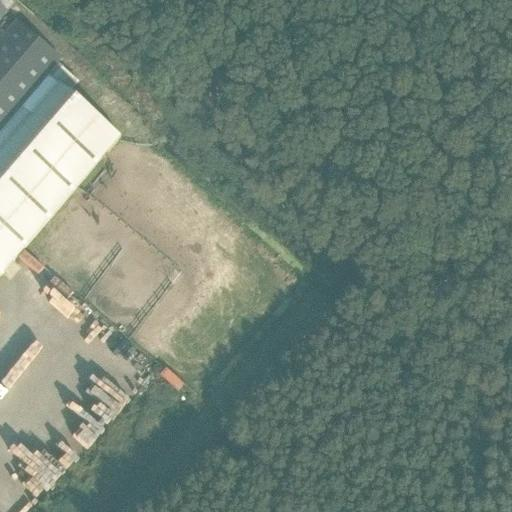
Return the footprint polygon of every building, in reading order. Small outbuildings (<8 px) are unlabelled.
[(0,130),(58,63),(61,60),(16,21),(0,40),(0,130)] [(0,279),(121,138),(69,94),(79,82),(58,63),(0,130),(0,279)] [(45,336),(57,328),(47,314),(36,322),(45,336)] [(12,375),(25,359),(17,353),(4,370),(12,375)] [(131,391),(143,372),(119,356),(107,375),(131,391)] [(167,369),(160,376),(178,396),(186,389),(167,369)] [(85,412),(92,404),(108,417),(119,404),(103,390),(91,404),(69,385),(62,392),(85,412)] [(0,453),(0,464),(20,483),(15,489),(23,497),(9,511),(27,511),(47,490),(2,450),(0,453)]
